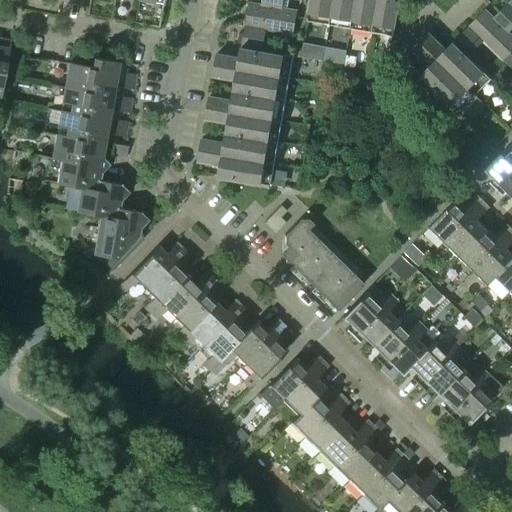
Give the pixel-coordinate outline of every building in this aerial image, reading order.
[(262,0),(261,5),(282,8),(283,0),(262,0)] [(351,29),(355,0),(311,0),(307,22),(351,29)] [(394,36),(399,0),(355,0),(351,29),(394,36)] [(511,0),(493,18),(508,33),(511,28),(511,0)] [(293,34),(297,11),(282,8),(261,5),(250,3),(242,47),(261,51),(265,29),(293,34)] [(511,50),(511,36),(508,33),(493,18),(485,10),(453,42),(468,56),(483,41),(503,60),(511,50)] [(491,79),(468,56),(453,42),(446,50),(429,33),(413,50),(430,66),(422,74),(459,111),(491,79)] [(293,56),(261,51),(242,47),(240,58),(217,54),(213,77),(236,81),(234,90),(286,100),(293,56)] [(114,86),(118,62),(93,57),(92,67),(68,63),(64,87),(87,91),(89,82),(114,86)] [(133,90),(136,75),(125,73),(122,88),(133,90)] [(110,110),(114,86),(89,82),(87,91),(64,87),(60,110),(83,114),(85,106),(110,110)] [(278,142),(286,100),(234,90),(232,101),(209,97),(205,119),(228,123),(227,133),(278,142)] [(129,113),(132,98),(121,97),(118,112),(129,113)] [(106,134),(110,110),(85,106),(83,114),(60,110),(55,134),(79,138),(81,129),(106,134)] [(125,137),(127,122),(117,120),(114,135),(125,137)] [(101,157),(106,134),(81,129),(79,138),(55,134),(51,158),(61,160),(75,163),(77,153),(101,157)] [(271,185),(278,142),(227,133),(225,143),(202,139),(198,162),(221,166),(219,176),(271,185)] [(496,189),(511,172),(511,142),(486,169),(496,179),(491,184),(496,189)] [(126,157),(127,146),(113,144),(111,155),(126,157)] [(99,180),(101,172),(109,164),(101,157),(77,153),(75,163),(61,160),(56,184),(80,188),(97,191),(99,180)] [(511,194),(511,172),(496,189),(501,194),(506,189),(511,194)] [(117,219),(119,208),(120,200),(129,192),(121,184),(99,180),(97,191),(80,188),(76,211),(99,216),(117,219)] [(443,242),(483,202),(477,196),(465,208),(456,199),(428,228),(443,242)] [(458,257),(486,228),(477,220),(489,207),(483,202),(443,242),(458,257)] [(285,223),(280,218),(286,211),(280,206),(263,223),(274,234),(285,223)] [(138,237),(140,228),(148,219),(141,212),(119,208),(117,219),(99,216),(93,251),(112,270),(119,264),(118,263),(119,259),(123,259),(142,240),(138,237)] [(363,284),(307,229),(312,224),(308,219),(299,219),(284,235),(284,243),(287,247),(280,254),(337,310),(363,284)] [(472,271),(511,230),(511,229),(507,224),(494,237),(486,228),(458,257),(472,271)] [(487,285),(511,259),(511,253),(506,248),(511,242),(511,230),(472,271),(487,285)] [(188,275),(177,265),(180,262),(183,264),(191,256),(176,242),(168,250),(171,253),(168,256),(158,245),(120,284),(126,290),(133,284),(150,301),(144,307),(150,313),(188,275)] [(509,292),(511,288),(511,259),(487,285),(487,286),(495,278),(509,292)] [(179,342),(217,303),(207,293),(209,290),(212,293),(220,285),(206,271),(198,279),(200,281),(197,284),(188,275),(150,313),(156,319),(162,312),(179,329),(173,336),(179,342)] [(352,336),(391,295),(386,290),(375,300),(366,291),(342,316),(352,326),(346,331),(352,336)] [(372,346),(396,320),(387,312),(397,301),(391,295),(352,336),(357,341),(362,336),(372,346)] [(208,371),(220,359),(246,332),(245,331),(236,322),(239,319),(241,321),(249,313),(235,299),(227,307),(229,310),(226,313),(217,303),(179,342),(184,347),(191,341),(208,358),(202,364),(208,371)] [(249,388),(287,349),(276,339),(279,336),(281,339),(289,330),(275,316),(267,324),(269,327),(267,330),(256,319),(245,331),(246,332),(220,359),(225,364),(231,358),(249,375),(242,381),(249,388)] [(381,365),(421,324),(415,318),(405,329),(396,320),(372,346),(381,354),(376,359),(381,365)] [(400,374),(433,341),(432,340),(424,348),(416,340),(426,330),(421,324),(381,365),(386,369),(391,364),(400,374)] [(418,385),(457,345),(452,339),(441,349),(433,341),(400,374),(401,374),(409,366),(418,375),(413,380),(418,385)] [(438,394),(462,369),(453,361),(463,350),(457,345),(418,385),(423,390),(428,385),(438,394)] [(282,401),(322,360),(316,354),(304,367),(295,357),(267,386),(282,401)] [(289,423),(325,387),(316,378),(328,366),(322,360),(282,401),(296,415),(288,422),(289,423)] [(447,414),(487,373),(481,367),(471,377),(462,369),(438,394),(447,403),(442,409),(447,414)] [(467,423),(500,390),(500,386),(487,373),(447,414),(452,419),(457,413),(467,423)] [(303,437),(343,397),(337,391),(325,403),(317,395),(325,387),(289,423),(303,437)] [(318,452),(346,423),(337,415),(349,402),(343,397),(303,437),(318,452)] [(333,466),(372,425),(366,419),(354,432),(346,423),(318,452),(333,466)] [(347,480),(375,452),(366,443),(378,431),(372,425),(333,466),(347,480)] [(362,494),(401,454),(396,448),(384,460),(375,452),(347,480),(362,494)] [(376,509),(412,472),(411,472),(403,480),(395,472),(407,460),(401,454),(362,494),(376,509)] [(395,511),(401,511),(439,475),(433,469),(421,481),(412,472),(376,509),(377,509),(385,501),(395,511)] [(430,511),(441,501),(432,493),(444,480),(439,475),(401,511),(430,511)] [(459,511),(468,503),(462,497),(450,509),(441,501),(430,511),(459,511)] [(470,511),(474,509),(468,503),(459,511),(470,511)]
